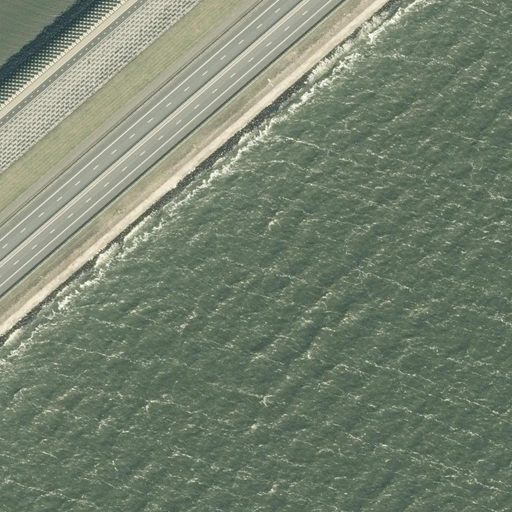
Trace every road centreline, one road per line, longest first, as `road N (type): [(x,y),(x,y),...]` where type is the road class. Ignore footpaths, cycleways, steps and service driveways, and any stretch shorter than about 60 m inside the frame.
road 1 (motorway): [(0,273),(316,0)]
road 2 (motorway): [(286,0),(0,247)]
